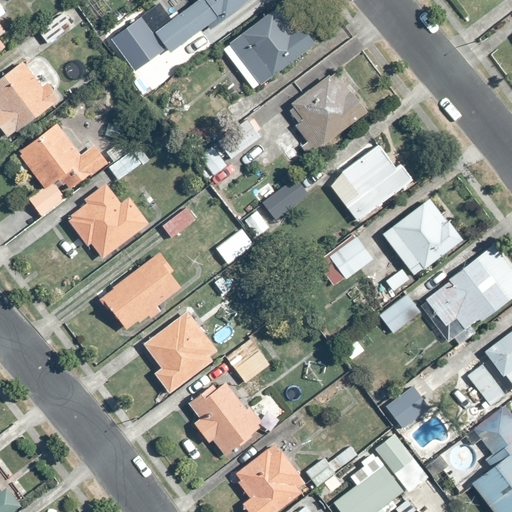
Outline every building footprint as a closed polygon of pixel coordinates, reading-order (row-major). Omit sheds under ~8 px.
[(193,0),(152,30),(144,19),(111,43),(135,77),(209,24),(211,26),(247,0),(193,0)] [(0,14),(5,11),(0,5),(0,48),(10,41),(0,28),(0,14)] [(73,27),(60,9),(34,28),(47,46),(73,27)] [(289,32),(273,9),(223,45),(254,87),(311,45),(297,26),(289,32)] [(50,91),(25,56),(0,73),(0,130),(5,137),(57,100),(50,91)] [(362,114),(332,69),(285,100),(300,123),(273,140),(288,163),(362,114)] [(261,135),(246,116),(216,139),(231,158),(261,135)] [(78,155),(52,121),(14,151),(42,188),(27,200),(41,217),(66,198),(62,193),(105,161),(92,144),(78,155)] [(393,167),(375,145),(326,183),(355,221),(409,180),(397,164),(393,167)] [(224,160),(211,151),(200,165),(213,174),(224,160)] [(304,195),(291,179),(275,192),(267,182),(252,194),(274,220),(304,195)] [(123,202),(106,181),(62,216),(98,260),(146,222),(128,199),(123,202)] [(428,197),(380,234),(404,265),(384,280),(391,290),(459,239),(428,197)] [(196,219),(187,206),(161,225),(171,238),(196,219)] [(255,212),(244,221),(256,237),(267,228),(255,212)] [(251,244),(239,229),(214,248),(226,264),(251,244)] [(371,258),(352,235),(326,256),(344,279),(371,258)] [(511,294),(511,272),(492,247),(483,254),(482,251),(417,301),(438,330),(436,332),(446,345),(511,294)] [(123,330),(145,314),(148,318),(158,311),(155,306),(179,287),(153,254),(97,297),(123,330)] [(388,329),(391,332),(420,311),(406,293),(363,325),(374,340),(388,329)] [(218,354),(184,310),(140,344),(158,367),(151,373),(166,393),(218,354)] [(511,329),(482,351),(511,390),(511,389),(511,329)] [(269,362),(250,338),(224,358),(243,382),(269,362)] [(190,424),(208,443),(211,440),(225,455),(260,422),(218,376),(187,405),(198,417),(190,424)] [(432,410),(410,383),(381,406),(403,434),(432,410)] [(511,511),(511,418),(505,409),(464,439),(487,469),(470,482),(492,511),(511,511)] [(331,502),(338,511),(412,511),(416,509),(405,495),(428,478),(393,432),(373,447),(376,450),(374,452),(346,473),(355,484),(331,502)] [(272,511),(306,487),(273,442),(231,474),(248,497),(239,504),(245,511),(272,511)] [(357,454),(351,446),(330,462),(326,456),(304,473),(313,486),(357,454)] [(0,511),(7,511),(16,506),(0,485),(0,511)] [(291,511),(313,511),(305,501),(291,511)]
